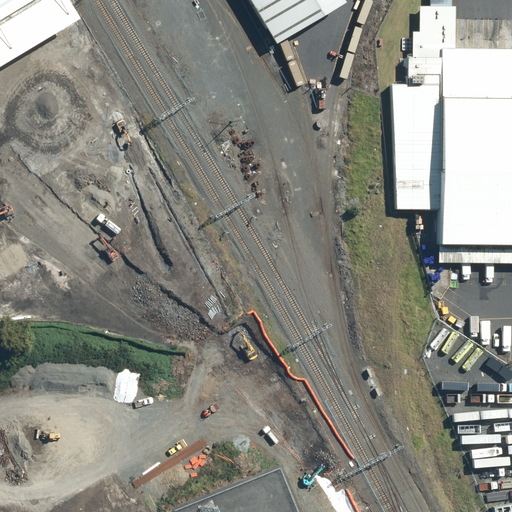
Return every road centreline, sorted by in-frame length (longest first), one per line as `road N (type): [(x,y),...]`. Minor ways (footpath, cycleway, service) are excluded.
road 1 (unknown): [(0,406),(95,395),(245,423)]
road 2 (unknown): [(67,255),(47,181),(0,137)]
